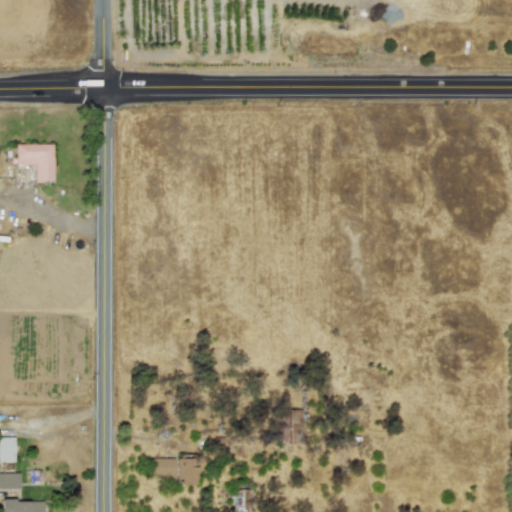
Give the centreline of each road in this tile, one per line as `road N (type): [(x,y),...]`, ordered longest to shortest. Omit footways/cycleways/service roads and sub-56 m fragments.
road 1 (tertiary): [(103,89),(103,511)]
road 2 (secondary): [(103,89),(511,88)]
